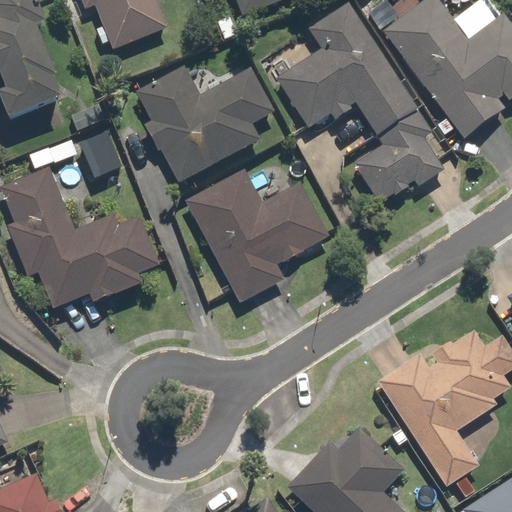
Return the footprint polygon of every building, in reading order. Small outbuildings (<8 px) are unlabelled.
[(0,85),(13,121),(71,99),(43,26),(53,22),(44,0),(0,0),(0,8),(6,23),(0,25),(0,85)] [(82,0),(87,11),(96,8),(114,53),(171,30),(158,0),(82,0)] [(236,0),(244,19),(291,0),(236,0)] [(440,0),(428,0),(384,33),(469,145),(511,112),(511,23),(494,0),(484,0),(456,21),(440,0)] [(438,136),(351,5),(311,31),(324,51),(279,81),(313,132),(356,104),(385,148),(358,166),(387,211),(445,172),(426,144),(438,136)] [(188,66),(136,93),(183,185),(264,143),(256,127),(281,114),(258,70),(204,98),(188,66)] [(69,116),(78,134),(108,120),(100,102),(69,116)] [(38,174),(53,168),(80,158),(74,141),(31,156),(38,174)] [(55,169),(4,188),(19,225),(11,228),(31,281),(41,277),(55,311),(92,297),(95,306),(147,286),(144,278),(165,270),(145,219),(121,229),(116,218),(79,232),(55,169)] [(248,169),(186,202),(242,306),(289,281),(281,267),(335,238),(306,184),(267,204),(248,169)] [(424,356),(381,383),(448,491),(484,468),(462,433),(503,408),(499,401),(511,392),(511,382),(509,378),(511,376),(511,346),(508,340),(489,351),(477,332),(428,362),(424,356)] [(0,447),(12,442),(0,415),(0,391),(4,390),(0,381),(0,447)] [(331,444),(289,488),(314,511),(405,511),(387,495),(409,472),(363,429),(340,453),(331,444)] [(41,477),(0,496),(0,511),(71,511),(67,501),(54,507),(41,477)] [(511,511),(511,481),(466,511),(511,511)] [(275,511),(269,503),(254,511),(275,511)]
